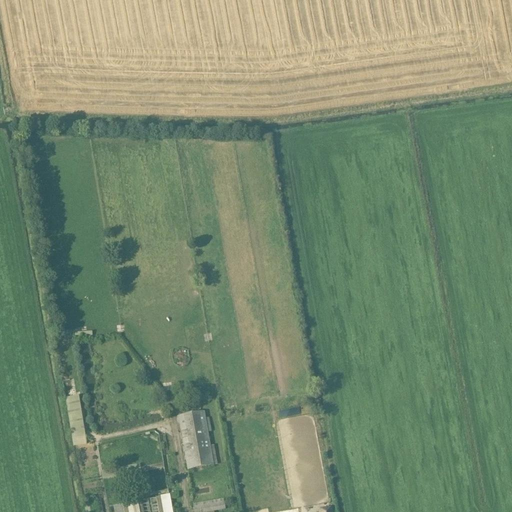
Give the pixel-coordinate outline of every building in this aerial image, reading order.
[(86,445),(85,436),(78,397),(65,399),(72,447),(86,445)] [(213,445),(209,446),(207,433),(211,433),(208,418),(205,419),(203,412),(178,417),(187,471),(213,466),(217,465),(213,445)] [(140,464),(101,472),(102,480),(164,469),(163,464),(140,468),(140,464)] [(171,511),(169,496),(156,498),(158,511),(143,511),(141,500),(122,504),(123,511),(171,511)] [(223,500),(193,505),(194,511),(216,511),(225,511),(223,500)]
